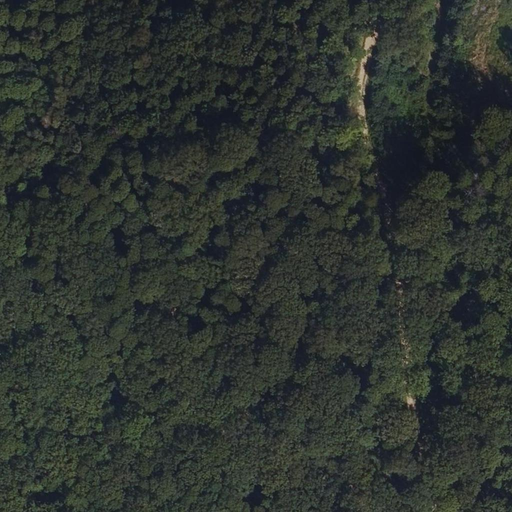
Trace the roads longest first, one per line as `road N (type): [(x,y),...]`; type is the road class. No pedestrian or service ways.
road 1 (track): [(385,0),(360,57),(360,84),(439,511)]
road 2 (track): [(0,354),(451,511)]
